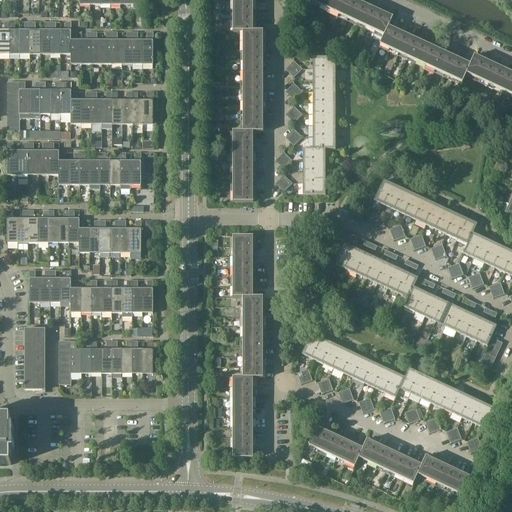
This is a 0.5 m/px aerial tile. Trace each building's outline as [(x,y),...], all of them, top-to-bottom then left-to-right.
[(324,0),(313,0),(311,4),(321,8),(324,0)] [(335,0),(324,0),(321,8),(330,12),(335,0)] [(346,0),(335,0),(330,12),(339,17),(346,0)] [(357,2),(353,0),(346,0),(339,17),(348,21),(357,2)] [(357,25),(366,6),(357,2),(348,21),(357,25)] [(254,13),(254,3),(233,3),(233,13),(254,13)] [(366,29),(375,10),(366,6),(357,25),(366,29)] [(376,33),(384,14),(375,10),(366,29),(376,33)] [(254,23),(254,13),(233,13),(233,23),(254,23)] [(394,19),(384,14),(376,33),(384,38),(385,38),(389,28),(394,19)] [(0,55),(10,55),(10,23),(4,23),(4,33),(0,32),(0,55)] [(10,55),(20,55),(20,33),(15,33),(15,23),(10,23),(10,55)] [(30,55),(30,23),(25,23),(25,33),(20,33),(20,55),(30,55)] [(30,55),(40,55),(40,33),(36,33),(36,23),(30,23),(30,55)] [(51,55),(51,23),(45,23),(45,33),(40,33),(40,55),(51,55)] [(51,55),(61,55),(61,33),(57,33),(57,23),(51,23),(51,55)] [(71,34),(71,23),(66,23),(66,33),(61,33),(61,55),(71,55),(71,34)] [(254,33),(254,23),(233,23),(233,33),(243,33),(254,33)] [(398,32),(389,28),(385,38),(384,38),(380,46),(389,51),(398,32)] [(398,55),(407,36),(398,32),(389,51),(398,55)] [(71,65),(82,65),(82,43),(77,43),(77,33),(71,34),(71,55),(71,65)] [(264,33),(254,33),(243,33),(243,43),(264,43),(264,33)] [(92,65),(92,34),(86,34),(86,43),(82,43),(82,65),(92,65)] [(92,65),(102,65),(102,43),(98,43),(98,34),(92,34),(92,65)] [(112,65),(112,34),(107,34),(107,43),(102,43),(102,65),(112,65)] [(112,65),(123,65),(123,43),(118,43),(118,34),(112,34),(112,65)] [(133,65),(133,34),(127,34),(127,43),(123,43),(123,65),(133,65)] [(133,65),(143,65),(143,43),(139,43),(139,34),(133,34),(133,65)] [(154,65),(154,34),(148,34),(148,43),(143,43),(143,65),(154,65)] [(408,59),(416,41),(407,36),(398,55),(408,59)] [(417,63),(425,45),(416,41),(408,59),(417,63)] [(264,53),(264,43),(243,43),(243,53),(264,53)] [(426,68),(435,49),(425,45),(417,63),(426,68)] [(435,72),(444,53),(435,49),(426,68),(435,72)] [(264,63),(264,53),(243,53),(243,63),(264,63)] [(444,76),(453,57),(444,53),(435,72),(444,76)] [(453,80),(462,62),(453,57),(444,76),(453,80)] [(476,80),(485,61),(475,57),(471,66),(467,76),(476,80)] [(336,59),(313,59),(313,70),(336,70),(336,59)] [(486,84),(494,65),(485,61),(476,80),(486,84)] [(290,75),(298,67),(294,62),(286,71),(290,75)] [(471,66),(462,62),(453,80),(463,85),(467,76),(471,66)] [(264,73),(264,63),(243,63),(243,73),(264,73)] [(495,88),(503,70),(494,65),(486,84),(495,88)] [(303,71),(298,67),(290,75),(294,79),(303,71)] [(336,82),(336,70),(313,70),(314,82),(336,82)] [(504,93),(511,75),(511,73),(503,70),(495,88),(504,93)] [(264,83),(264,73),(243,73),(243,83),(264,83)] [(336,93),(336,82),(314,82),(314,93),(336,93)] [(264,93),(264,83),(243,83),(243,93),(264,93)] [(20,120),(30,120),(30,93),(26,93),(26,84),(20,84),(20,90),(20,96),(20,102),(20,108),(20,115),(20,120)] [(41,115),(41,84),(35,84),(35,93),(30,93),(30,120),(41,120),(41,115)] [(41,115),(51,115),(51,93),(46,93),(46,84),(41,84),(41,115)] [(61,115),(61,84),(56,84),(56,93),(51,93),(51,115),(61,115)] [(61,115),(71,115),(71,93),(67,93),(67,84),(61,84),(61,115)] [(290,98),(299,89),(294,85),(286,94),(290,98)] [(303,93),(299,89),(290,98),(294,102),(303,93)] [(82,125),(82,103),(77,103),(77,93),(72,93),(71,93),(71,115),(71,125),(82,125)] [(92,125),(92,93),(87,93),(87,103),(82,103),(82,125),(92,125)] [(92,125),(102,125),(102,103),(98,103),(98,93),(92,93),(92,125)] [(113,130),(113,125),(113,93),(107,93),(107,103),(102,103),(102,125),(102,130),(113,130)] [(113,125),(123,125),(123,103),(118,103),(118,93),(113,93),(113,125)] [(133,125),(133,93),(127,93),(127,103),(123,103),(123,125),(133,125)] [(133,125),(143,125),(143,103),(139,103),(139,93),(133,93),(133,125)] [(154,125),(154,93),(148,93),(148,103),(143,103),(143,125),(154,125)] [(264,103),(264,93),(243,93),(243,103),(264,103)] [(336,105),(336,93),(314,93),(314,105),(336,105)] [(264,113),(264,103),(243,103),(243,113),(264,113)] [(336,116),(336,105),(314,105),(314,116),(336,116)] [(290,121),(299,112),(294,107),(286,116),(290,121)] [(303,116),(299,112),(290,121),(294,125),(303,116)] [(264,123),(264,113),(243,113),(243,123),(264,123)] [(336,128),(336,116),(314,116),(314,128),(336,128)] [(264,134),(264,123),(243,123),(243,133),(254,133),(254,134),(264,134)] [(336,139),(336,128),(314,128),(314,139),(336,139)] [(72,139),(72,131),(24,130),(24,138),(72,139)] [(302,139),(294,131),(290,135),(298,143),(302,139)] [(254,143),(254,134),(254,133),(243,133),(233,133),(233,143),(254,143)] [(298,143),(290,135),(285,139),(294,148),(298,143)] [(336,151),(336,139),(314,139),(314,150),(314,151),(326,151),(336,151)] [(254,154),(254,143),(233,143),(233,154),(254,154)] [(8,176),(18,176),(18,154),(14,154),(14,144),(8,144),(8,176)] [(29,181),(29,176),(29,144),(23,144),(23,154),(18,154),(18,176),(18,181),(29,181)] [(29,176),(39,176),(39,153),(34,154),(34,144),(29,144),(29,176)] [(49,176),(49,144),(44,144),(44,153),(39,153),(39,176),(49,176)] [(49,176),(59,176),(59,154),(59,153),(55,153),(54,144),(49,144),(49,176)] [(326,162),(326,151),(314,151),(314,150),(304,150),(304,162),(326,162)] [(70,186),(70,164),(65,163),(65,154),(59,154),(59,176),(59,186),(70,186)] [(80,186),(80,154),(74,154),(74,164),(70,164),(70,186),(80,186)] [(80,186),(91,186),(91,164),(86,164),(86,154),(80,154),(80,186)] [(101,191),(101,186),(101,154),(95,154),(95,164),(91,164),(91,186),(91,191),(101,191)] [(101,186),(111,186),(111,164),(106,164),(106,154),(101,154),(101,186)] [(121,186),(121,154),(115,154),(115,164),(111,164),(111,186),(121,186)] [(131,191),(131,186),(131,164),(126,164),(126,154),(121,154),(121,186),(121,191),(131,191)] [(142,186),(142,154),(136,154),(136,164),(131,164),(131,186),(142,186)] [(254,164),(254,154),(233,154),(233,164),(254,164)] [(280,167),(289,159),(284,154),(276,163),(280,167)] [(293,163),(289,159),(280,167),(284,171),(289,167),(293,163)] [(326,174),(326,162),(304,162),(304,174),(326,174)] [(254,174),(254,164),(233,164),(233,174),(254,174)] [(254,184),(254,174),(233,174),(234,184),(254,184)] [(326,185),(326,174),(304,174),(304,185),(326,185)] [(280,190),(288,181),(284,177),(275,185),(280,190)] [(292,185),(288,181),(280,190),(284,194),(292,185)] [(383,182),(374,202),(384,207),(394,187),(383,182)] [(254,194),(254,184),(234,184),(234,194),(254,194)] [(326,197),(326,185),(304,185),(304,197),(326,197)] [(404,192),(394,187),(384,207),(395,212),(404,192)] [(414,197),(404,192),(395,212),(405,217),(414,197)] [(254,204),(254,194),(234,194),(234,204),(254,204)] [(425,201),(414,197),(405,217),(415,222),(425,201)] [(120,201),(111,202),(111,213),(120,213),(120,201)] [(426,226),(435,206),(425,201),(415,222),(426,226)] [(436,231),(446,211),(435,206),(426,226),(436,231)] [(447,236),(456,216),(446,211),(436,231),(447,236)] [(8,244),(18,244),(18,222),(13,222),(13,212),(8,212),(8,244)] [(29,244),(28,212),(23,212),(23,222),(18,222),(18,244),(29,244)] [(29,244),(39,244),(39,222),(34,222),(34,212),(28,212),(29,244)] [(49,244),(49,212),(43,212),(43,222),(39,222),(39,244),(49,244)] [(49,244),(59,244),(59,221),(55,221),(54,212),(49,212),(49,244)] [(69,244),(69,212),(64,212),(64,221),(59,221),(59,244),(69,244)] [(69,244),(79,244),(79,222),(79,221),(75,221),(75,212),(69,212),(69,244)] [(467,221),(456,216),(447,236),(457,241),(467,221)] [(381,217),(370,221),(372,227),(383,223),(381,217)] [(478,226),(467,221),(457,241),(468,246),(473,235),(478,226)] [(90,254),(90,231),(85,231),(85,222),(79,222),(79,244),(79,254),(90,254)] [(100,254),(100,222),(95,222),(95,231),(90,231),(90,254),(100,254)] [(100,254),(110,254),(110,231),(105,231),(105,222),(100,222),(100,254)] [(121,253),(121,222),(115,222),(115,231),(110,231),(110,254),(121,253)] [(121,253),(131,253),(131,231),(126,231),(126,222),(121,222),(121,253)] [(142,253),(141,222),(136,222),(136,231),(131,231),(131,253),(142,253)] [(146,222),(145,230),(154,230),(154,223),(146,222)] [(385,229),(383,223),(372,227),(374,233),(385,229)] [(413,226),(409,235),(415,237),(419,229),(413,226)] [(392,237),(403,232),(401,227),(390,231),(392,237)] [(406,238),(403,232),(392,237),(394,242),(406,238)] [(484,240),(473,235),(468,246),(464,255),(475,260),(484,240)] [(413,246),(424,242),(422,237),(411,241),(413,246)] [(233,238),(233,248),(253,248),(253,238),(233,238)] [(494,244),(484,240),(475,260),(485,265),(494,244)] [(426,248),(424,242),(413,246),(415,252),(426,248)] [(495,269),(505,249),(494,244),(485,265),(495,269)] [(356,251),(345,246),(336,266),(346,270),(356,251)] [(443,246),(431,250),(433,256),(445,252),(443,246)] [(253,258),(253,248),(233,248),(233,258),(253,258)] [(511,260),(511,252),(505,249),(495,269),(506,274),(511,260)] [(366,256),(356,251),(346,270),(357,275),(366,256)] [(447,257),(445,252),(433,256),(435,262),(447,257)] [(376,260),(366,256),(357,275),(367,280),(376,260)] [(254,268),(253,258),(233,258),(233,269),(254,268)] [(387,265),(376,260),(367,280),(377,285),(387,265)] [(388,290),(397,270),(387,265),(377,285),(388,290)] [(450,275),(461,271),(459,265),(448,269),(450,275)] [(254,279),(254,268),(233,269),(233,279),(254,279)] [(398,295),(407,275),(397,270),(388,290),(398,295)] [(463,276),(461,271),(450,275),(452,280),(463,276)] [(40,304),(40,285),(40,281),(36,281),(36,272),(30,272),(30,304),(40,304)] [(51,304),(51,272),(45,272),(45,281),(40,281),(40,285),(40,304),(51,304)] [(61,304),(61,285),(61,281),(56,281),(56,272),(51,272),(51,304),(61,304)] [(71,282),(72,282),(72,272),(65,272),(65,281),(61,281),(61,285),(61,304),(61,308),(71,308),(71,304),(71,282)] [(419,280),(407,275),(398,295),(409,299),(409,300),(414,289),(415,289),(419,280)] [(471,285),(482,280),(480,275),(469,279),(471,285)] [(254,289),(254,279),(233,279),(233,289),(254,289)] [(473,290),(484,286),(482,280),(471,285),(473,290)] [(82,314),(82,295),(82,291),(77,291),(77,282),(72,282),(71,282),(71,304),(71,308),(71,314),(82,314)] [(92,314),(92,282),(87,282),(87,291),(82,291),(82,295),(82,314),(92,314)] [(102,314),(102,295),(102,291),(97,291),(97,282),(92,282),(92,314),(102,314)] [(112,314),(112,282),(107,282),(107,291),(102,291),(102,295),(102,314),(112,314)] [(123,314),(123,295),(123,291),(118,291),(118,282),(112,282),(112,314),(123,314)] [(133,314),(133,282),(127,282),(127,291),(123,291),(123,295),(123,314),(123,318),(133,318),(133,314)] [(143,314),(143,295),(143,291),(138,291),(138,282),(133,282),(133,314),(143,314)] [(154,314),(154,282),(148,282),(148,291),(143,291),(143,295),(143,314),(154,314)] [(491,294),(503,290),(501,285),(489,289),(491,294)] [(254,299),(254,289),(233,289),(233,300),(243,300),(243,299),(254,299)] [(416,314),(425,294),(415,289),(414,289),(409,300),(409,299),(404,309),(416,314)] [(505,296),(503,290),(491,294),(494,300),(505,296)] [(300,302),(303,294),(296,291),(293,299),(300,302)] [(426,319),(436,299),(425,294),(416,314),(426,319)] [(264,299),(254,299),(243,299),(243,300),(243,309),(264,309),(264,299)] [(437,324),(446,304),(436,299),(426,319),(437,324)] [(456,309),(446,304),(437,324),(447,329),(456,309)] [(264,319),(264,309),(243,309),(243,319),(264,319)] [(467,313),(456,309),(447,329),(457,333),(467,313)] [(477,318),(467,313),(457,333),(468,338),(477,318)] [(488,323),(477,318),(468,338),(478,343),(488,323)] [(264,329),(264,319),(243,319),(243,329),(264,329)] [(493,339),(498,328),(488,323),(478,343),(488,348),(489,348),(490,345),(493,339)] [(264,339),(264,329),(243,329),(243,339),(264,339)] [(43,392),(43,330),(28,330),(28,392),(43,392)] [(408,330),(404,339),(414,343),(418,334),(408,330)] [(312,335),(302,356),(313,361),(322,340),(312,335)] [(264,349),(264,339),(243,339),(243,349),(264,349)] [(501,350),(503,344),(493,339),(490,345),(501,350)] [(333,345),(322,340),(313,361),(323,365),(333,345)] [(148,352),(143,352),(143,356),(143,374),(154,374),(154,356),(157,356),(157,344),(154,344),(154,342),(148,342),(148,352)] [(77,343),(72,343),(72,349),(72,355),(72,361),(72,368),(72,374),(82,374),(82,356),(82,352),(77,352),(77,343)] [(86,352),(82,352),(82,356),(82,374),(92,374),(92,343),(86,343),(86,352)] [(97,343),(92,343),(92,374),(102,374),(102,356),(102,352),(97,352),(97,343)] [(107,352),(102,352),(102,356),(102,374),(112,374),(112,343),(107,343),(107,352)] [(118,343),(112,343),(112,374),(123,374),(123,356),(123,352),(118,352),(118,343)] [(127,352),(123,352),(123,356),(123,374),(133,374),(133,343),(127,343),(127,352)] [(138,343),(133,343),(133,374),(143,374),(143,356),(143,352),(138,352),(138,343)] [(343,350),(333,345),(323,365),(334,370),(343,350)] [(498,355),(501,350),(490,345),(489,348),(488,348),(487,350),(498,355)] [(264,359),(264,349),(243,349),(243,359),(264,359)] [(353,355),(343,350),(334,370),(344,375),(353,355)] [(496,360),(498,355),(487,350),(485,355),(496,360)] [(354,380),(364,360),(353,355),(344,375),(354,380)] [(493,366),(496,360),(485,355),(482,361),(493,366)] [(264,369),(264,359),(243,359),(243,369),(264,369)] [(365,385),(374,364),(364,360),(354,380),(365,385)] [(491,371),(493,366),(482,361),(480,366),(491,371)] [(385,369),(374,364),(365,385),(375,390),(385,369)] [(264,379),(264,369),(243,369),(244,378),(244,379),(254,379),(264,379)] [(386,394),(395,374),(385,369),(375,390),(386,394)] [(299,380),(311,376),(309,370),(297,374),(299,380)] [(411,395),(420,375),(409,370),(405,379),(406,379),(400,390),(401,390),(411,395)] [(406,379),(405,379),(395,374),(386,394),(396,399),(401,390),(400,390),(406,379)] [(421,400),(430,380),(420,375),(411,395),(421,400)] [(313,381),(311,376),(299,380),(301,386),(313,381)] [(254,389),(254,379),(244,379),(244,378),(233,378),(233,389),(254,389)] [(329,380),(318,384),(320,390),(331,386),(329,380)] [(431,405),(441,384),(430,380),(421,400),(431,405)] [(442,409),(451,389),(441,384),(431,405),(442,409)] [(333,391),(331,386),(320,390),(322,395),(333,391)] [(254,399),(254,389),(233,389),(234,399),(254,399)] [(350,389),(338,394),(341,399),(352,395),(350,389)] [(452,414),(462,394),(451,389),(442,409),(452,414)] [(472,399),(462,394),(452,414),(463,419),(472,399)] [(354,401),(352,395),(341,399),(343,405),(354,401)] [(254,409),(254,399),(234,399),(234,409),(254,409)] [(371,399),(359,403),(361,409),(373,405),(371,399)] [(473,424),(482,404),(472,399),(463,419),(473,424)] [(483,429),(493,409),(482,404),(473,424),(483,429)] [(375,410),(373,405),(361,409),(363,414),(375,410)] [(254,419),(254,409),(234,409),(234,419),(254,419)] [(391,409),(380,413),(382,419),(393,415),(391,409)] [(503,414),(493,409),(483,429),(494,434),(503,414)] [(416,410),(411,412),(415,423),(420,421),(416,410)] [(415,423),(411,412),(405,414),(410,425),(415,423)] [(10,415),(10,420),(0,419),(0,465),(11,465),(12,427),(15,427),(15,415),(10,415)] [(395,420),(393,415),(382,419),(384,424),(395,420)] [(254,429),(254,419),(234,419),(234,430),(254,429)] [(437,419),(426,423),(428,429),(439,425),(437,419)] [(441,431),(439,425),(428,429),(430,435),(441,431)] [(327,433),(318,428),(309,447),(318,451),(327,433)] [(254,439),(254,429),(234,430),(234,440),(254,439)] [(448,439),(459,435),(457,429),(446,433),(448,439)] [(327,456),(336,437),(327,433),(318,451),(327,456)] [(462,441),(459,435),(448,439),(450,445),(462,441)] [(345,441),(336,437),(327,456),(337,460),(345,441)] [(254,450),(254,439),(234,440),(234,450),(254,450)] [(478,439),(467,443),(469,449),(480,444),(478,439)] [(346,464),(354,446),(345,441),(337,460),(346,464)] [(368,463),(377,445),(368,441),(364,450),(360,459),(368,463)] [(482,450),(480,444),(469,449),(471,454),(482,450)] [(377,468),(386,449),(377,445),(368,463),(377,468)] [(364,450),(354,446),(346,464),(356,468),(360,459),(364,450)] [(386,472),(395,454),(386,449),(377,468),(386,472)] [(255,460),(254,450),(234,450),(234,460),(255,460)] [(395,476),(404,458),(395,454),(386,472),(395,476)] [(427,481),(436,462),(427,457),(422,467),(418,476),(427,481)] [(404,481),(413,462),(404,458),(395,476),(404,481)] [(418,476),(422,467),(413,462),(404,481),(414,485),(418,476)] [(436,485),(445,466),(436,462),(427,481),(436,485)] [(446,489),(454,471),(445,466),(436,485),(446,489)] [(455,494),(463,475),(454,471),(446,489),(455,494)] [(473,479),(472,479),(463,475),(455,494),(464,498),(473,479)]
